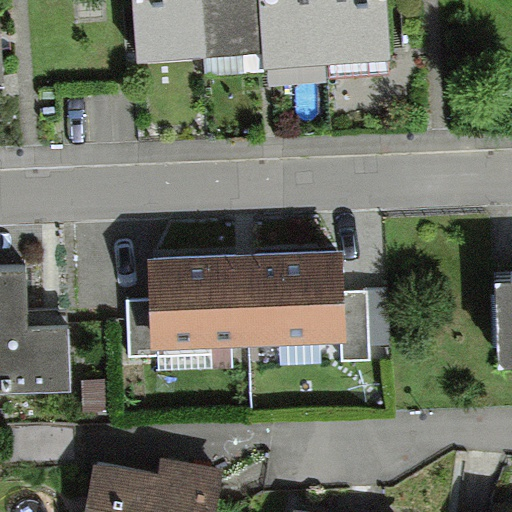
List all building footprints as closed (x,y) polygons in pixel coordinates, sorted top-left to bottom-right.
[(126,0),(130,56),(194,52),(190,0),(126,0)] [(190,0),(194,52),(253,48),(250,0),(190,0)] [(250,0),(253,48),(254,63),(320,59),(316,0),(250,0)] [(316,0),(320,59),(385,55),(381,0),(316,0)] [(331,248),(236,252),(240,340),(335,336),(333,291),(331,248)] [(236,252),(143,255),(145,297),(146,343),(240,340),(236,252)] [(0,326),(21,326),(19,266),(0,266),(0,326)] [(511,273),(491,274),(493,356),(511,355),(511,273)] [(362,290),(333,291),(335,336),(336,359),(364,358),(362,290)] [(146,343),(145,297),(117,299),(120,358),(147,357),(146,343)] [(21,326),(0,326),(0,383),(62,382),(60,325),(21,326)] [(151,471),(86,461),(77,511),(206,511),(214,465),(153,456),(151,471)]
